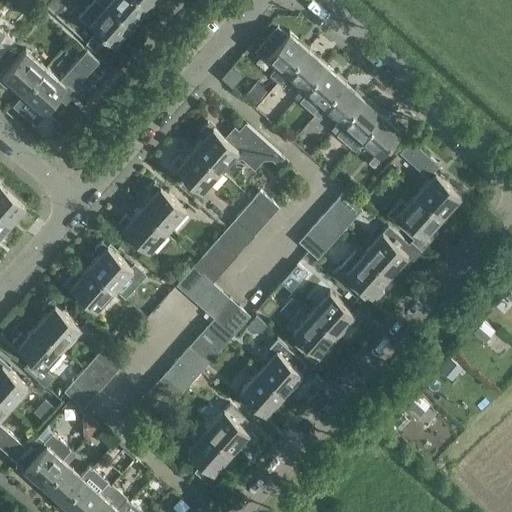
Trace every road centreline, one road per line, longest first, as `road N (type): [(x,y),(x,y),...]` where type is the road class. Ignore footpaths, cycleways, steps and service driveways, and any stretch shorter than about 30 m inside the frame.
road 1 (residential): [(231,511),(498,212),(507,188),(497,169),(308,0)]
road 2 (residential): [(204,67),(327,187),(247,283)]
road 3 (residential): [(212,511),(104,409),(181,319)]
road 4 (residential): [(80,209),(204,67)]
road 5 (residential): [(0,300),(80,209)]
